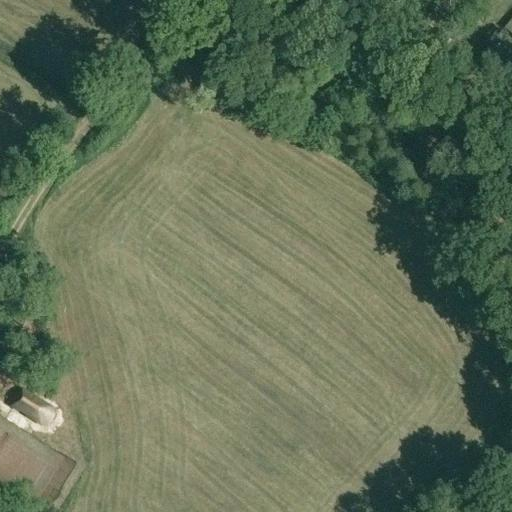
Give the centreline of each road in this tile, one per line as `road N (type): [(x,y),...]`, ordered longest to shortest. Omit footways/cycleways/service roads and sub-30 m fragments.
road 1 (track): [(511,172),(346,72),(247,0)]
road 2 (track): [(198,0),(128,40),(0,217)]
